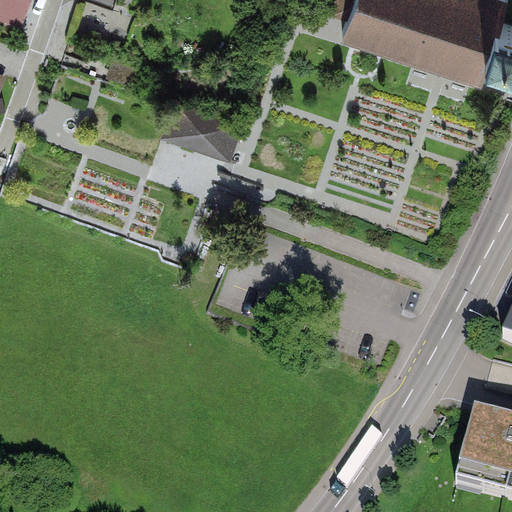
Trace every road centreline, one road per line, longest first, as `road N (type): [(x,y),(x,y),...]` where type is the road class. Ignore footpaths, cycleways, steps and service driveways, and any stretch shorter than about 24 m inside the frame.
road 1 (secondary): [(332,511),(408,398),(511,208)]
road 2 (residential): [(0,150),(53,0)]
